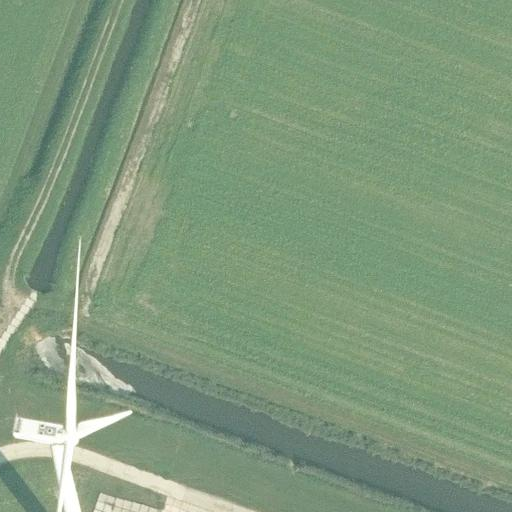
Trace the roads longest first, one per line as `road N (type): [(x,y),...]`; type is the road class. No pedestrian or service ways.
road 1 (track): [(0,327),(8,279),(117,0)]
road 2 (track): [(5,386),(104,416),(170,490),(184,494),(178,511)]
